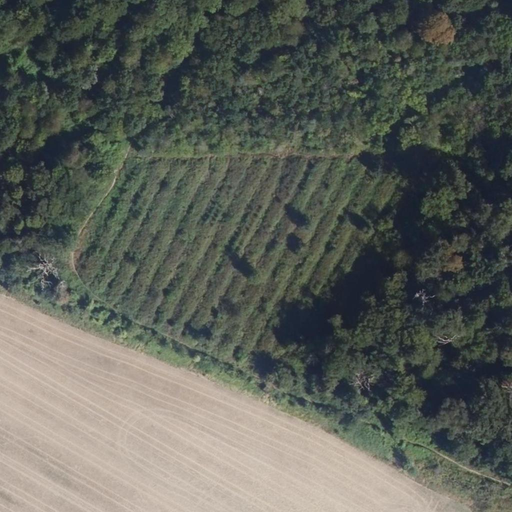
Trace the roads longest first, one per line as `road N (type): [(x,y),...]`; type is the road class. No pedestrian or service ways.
road 1 (unknown): [(511,484),(96,306),(66,261),(122,165)]
road 2 (motorway): [(0,97),(62,106),(317,111),(511,82)]
road 3 (motorway): [(511,49),(300,78),(0,66)]
road 4 (unknown): [(122,165),(216,0)]
